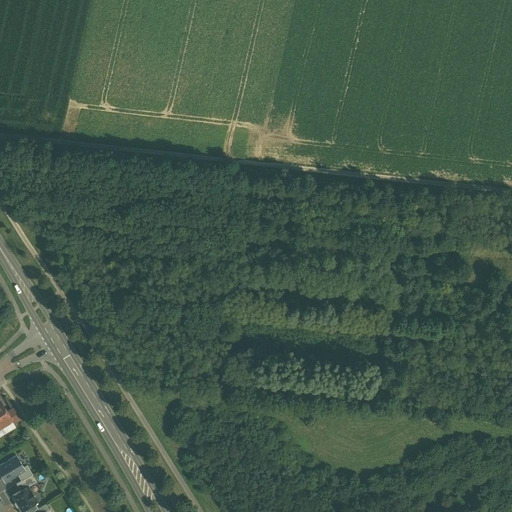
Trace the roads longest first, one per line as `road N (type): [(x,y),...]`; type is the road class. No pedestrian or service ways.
road 1 (track): [(511,190),(0,137)]
road 2 (track): [(0,197),(197,511)]
road 3 (secondary): [(55,339),(155,511)]
